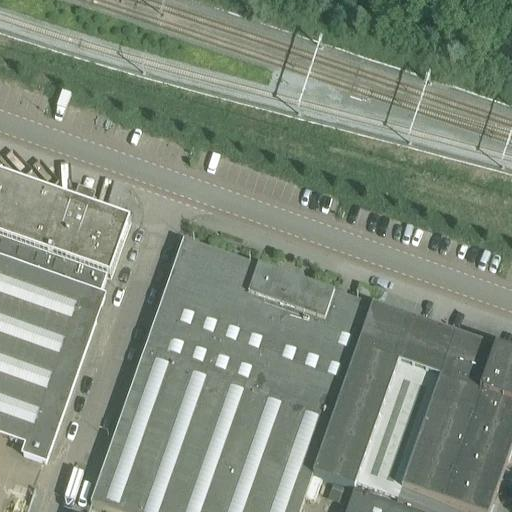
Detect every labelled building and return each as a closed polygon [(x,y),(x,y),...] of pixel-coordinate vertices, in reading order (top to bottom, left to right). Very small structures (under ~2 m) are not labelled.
[(0,179),(0,438),(27,448),(49,456),(104,300),(101,299),(107,281),(110,283),(131,225),(0,179)] [(184,245),(91,509),(100,511),(216,511),(297,284),(184,245)] [(301,511),(332,424),(372,311),(297,284),(216,511),(301,511)] [(511,359),(442,335),(373,311),(313,481),(355,496),(356,492),(413,511),(492,511),(511,456),(511,359)] [(46,467),(49,456),(27,448),(23,459),(46,467)] [(0,511),(29,511),(35,495),(2,483),(0,487),(0,511)] [(348,511),(400,511),(354,496),(348,511)]
